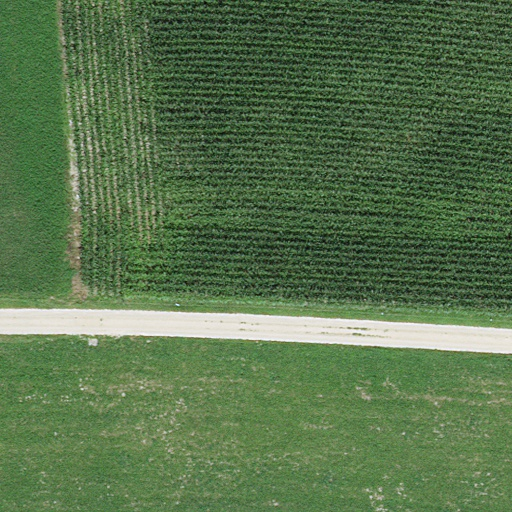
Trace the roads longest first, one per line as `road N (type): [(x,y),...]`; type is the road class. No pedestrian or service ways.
road 1 (track): [(0,322),(362,327),(511,339)]
road 2 (track): [(38,0),(46,322)]
